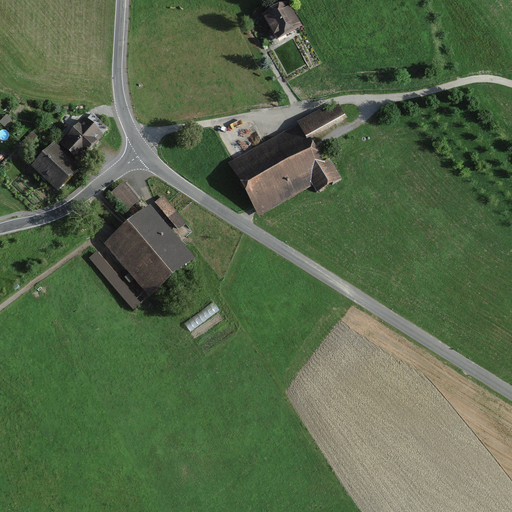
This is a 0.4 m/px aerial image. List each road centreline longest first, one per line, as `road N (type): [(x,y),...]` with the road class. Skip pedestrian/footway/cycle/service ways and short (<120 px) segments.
road 1 (tertiary): [(511,394),(203,200),(143,152)]
road 2 (track): [(511,85),(475,81),(403,99),(305,107),(138,144)]
road 3 (track): [(0,308),(105,230),(78,202)]
road 4 (tertiary): [(0,229),(78,202),(143,152)]
road 5 (tertiary): [(143,152),(119,93),(121,0)]
